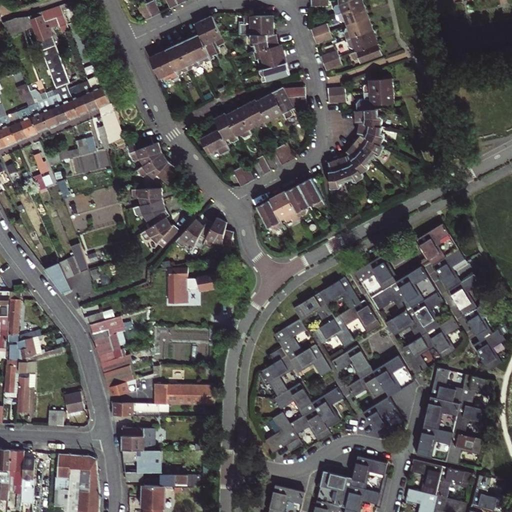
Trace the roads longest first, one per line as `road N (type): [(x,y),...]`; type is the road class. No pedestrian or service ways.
road 1 (residential): [(128,43),(224,2),(270,1),(291,11),(313,73),(319,140),(304,163),(231,203)]
road 2 (residential): [(0,229),(81,342),(107,439)]
road 3 (residential): [(128,43),(172,135),(231,203)]
road 4 (residential): [(267,290),(237,347),(229,463)]
road 5 (residential): [(511,152),(384,219)]
road 6 (residential): [(384,219),(267,290)]
